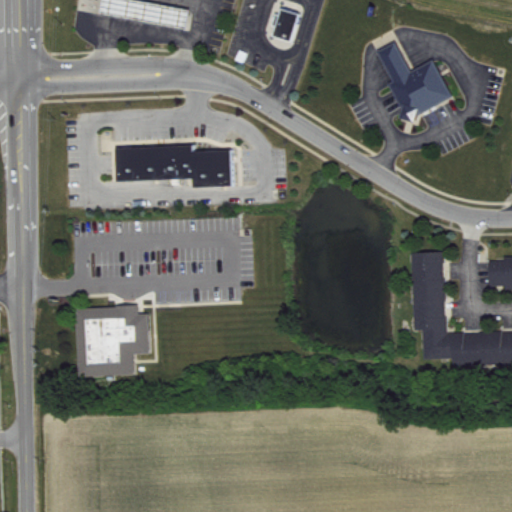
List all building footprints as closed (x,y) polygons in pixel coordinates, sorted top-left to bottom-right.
[(199,19),(113,3),(109,24),(196,40),(199,19)] [(307,22),(288,19),(283,46),(301,50),(307,22)] [(441,70),(418,81),(405,52),(386,60),(401,91),(397,93),(414,130),(459,109),(441,70)] [(127,190),(203,188),(203,197),(241,196),(240,159),(202,161),(202,155),(125,157),(127,190)] [(511,342),(453,343),(452,261),(419,262),(421,340),(430,340),(431,369),(461,368),(461,378),(511,377),(511,342)] [(497,271),(497,296),(511,295),(511,297),(511,265),(511,266),(511,271),(497,271)] [(144,384),(143,363),(159,363),(158,323),(148,323),(147,315),(83,318),(86,387),(144,384)]
